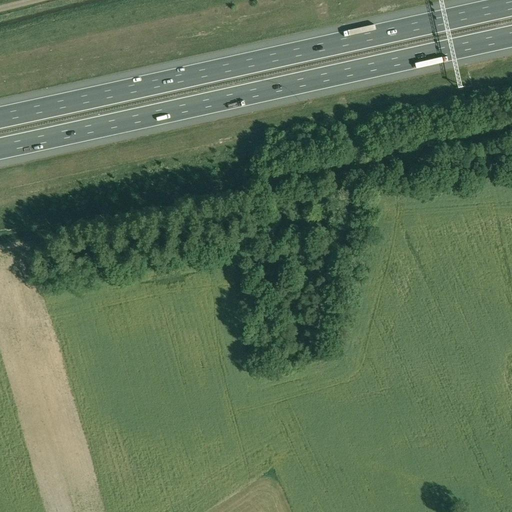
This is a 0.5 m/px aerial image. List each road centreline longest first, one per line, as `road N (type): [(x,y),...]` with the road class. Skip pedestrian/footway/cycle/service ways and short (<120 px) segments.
road 1 (motorway): [(0,148),(511,36)]
road 2 (motorway): [(511,5),(0,117)]
